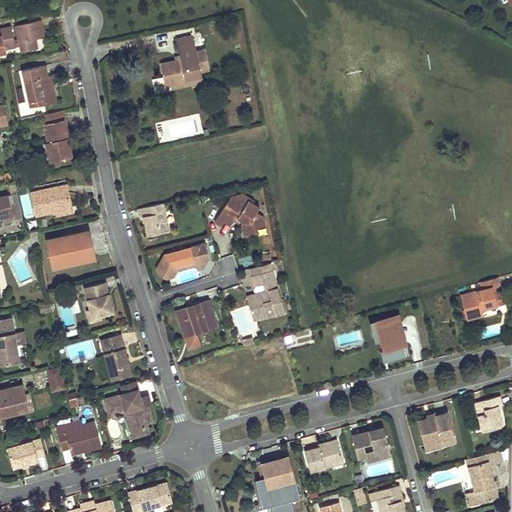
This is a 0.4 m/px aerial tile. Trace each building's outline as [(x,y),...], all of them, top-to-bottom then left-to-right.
[(40,20),(15,26),(19,41),(20,47),(21,52),(34,49),(32,40),(35,39),(44,37),(40,20)] [(3,36),(0,36),(0,55),(7,54),(6,50),(15,48),(14,42),(10,27),(2,29),(3,36)] [(194,40),(177,44),(180,57),(181,62),(176,63),(176,61),(161,65),(163,74),(166,86),(171,85),(191,81),(192,84),(192,87),(204,84),(201,71),(210,69),(205,50),(197,52),(194,40)] [(44,66),(22,71),(30,101),(43,98),(44,104),(53,101),(47,77),(44,66)] [(166,86),(163,74),(157,75),(160,87),(166,86)] [(56,101),(51,76),(47,77),(53,101),(56,101)] [(44,104),(43,98),(30,101),(31,107),(44,104)] [(63,119),(61,111),(42,115),(45,124),(63,119)] [(198,114),(168,122),(173,141),(204,133),(198,114)] [(68,137),(63,119),(45,124),(49,143),(46,143),(51,162),(69,157),(64,138),(68,137)] [(67,185),(31,193),(36,215),(57,210),(72,207),(67,185)] [(232,195),(214,220),(222,226),(225,222),(232,226),(237,219),(239,217),(245,222),(244,224),(246,236),(259,233),(258,229),(265,227),(264,218),(256,213),(259,208),(253,204),(254,201),(242,193),(232,195)] [(13,210),(20,208),(17,195),(9,196),(13,210)] [(0,219),(12,216),(7,196),(0,197),(0,219)] [(171,231),(164,202),(140,207),(143,217),(146,216),(151,236),(171,231)] [(62,236),(72,234),(86,231),(86,227),(61,233),(62,236)] [(62,236),(46,239),(53,268),(67,265),(65,260),(80,256),(81,262),(95,259),(89,230),(86,231),(72,234),(73,238),(63,240),(62,236)] [(212,257),(208,243),(168,254),(159,268),(160,274),(169,278),(176,276),(179,270),(184,263),(195,260),(202,263),(204,260),(212,257)] [(203,269),(205,268),(212,257),(204,260),(202,263),(195,260),(184,263),(179,270),(196,265),(203,269)] [(274,262),(252,268),(254,276),(276,270),(274,262)] [(279,281),(276,270),(254,276),(257,287),(266,284),(268,291),(262,293),(264,298),(252,302),(257,321),(288,312),(281,287),(278,288),(276,282),(279,281)] [(501,286),(499,276),(481,281),(483,289),(461,295),(468,319),(485,315),(483,308),(507,302),(504,292),(497,294),(495,288),(501,286)] [(106,281),(85,287),(90,308),(93,317),(102,315),(113,312),(106,281)] [(264,298),(262,293),(250,296),(252,302),(264,298)] [(69,302),(73,313),(81,311),(77,300),(69,302)] [(220,326),(211,300),(201,303),(202,306),(193,309),(192,306),(180,310),(188,336),(189,335),(192,346),(203,343),(200,332),(220,326)] [(40,312),(51,310),(50,302),(38,304),(40,312)] [(102,315),(93,317),(90,308),(87,309),(90,322),(103,318),(102,315)] [(385,361),(411,354),(399,314),(371,321),(379,351),(382,351),(385,361)] [(0,364),(17,362),(10,318),(0,319),(0,364)] [(121,335),(101,340),(112,380),(132,374),(129,364),(127,364),(125,358),(127,357),(121,335)] [(246,338),(247,344),(258,341),(256,335),(246,338)] [(61,367),(45,370),(50,392),(66,388),(61,367)] [(139,391),(136,382),(122,386),(124,395),(105,400),(110,416),(127,412),(130,411),(131,414),(128,415),(132,432),(149,427),(148,424),(154,423),(147,396),(141,398),(139,391)] [(0,417),(28,411),(22,385),(0,389),(0,417)] [(503,402),(501,393),(488,397),(490,405),(498,403),(503,402)] [(79,405),(77,397),(69,400),(71,407),(79,405)] [(488,397),(476,400),(484,429),(501,424),(500,418),(502,417),(498,403),(490,405),(488,397)] [(430,417),(420,420),(427,444),(445,439),(446,443),(458,439),(450,410),(438,414),(438,415),(430,417)] [(83,426),(81,421),(65,426),(66,430),(83,426)] [(66,430),(65,426),(56,428),(62,450),(70,448),(71,454),(80,451),(79,448),(85,446),(86,450),(102,445),(95,422),(83,426),(66,430)] [(393,454),(386,425),(377,428),(378,431),(372,433),(371,429),(354,434),(360,457),(369,454),(368,451),(366,443),(374,441),(376,449),(377,452),(381,451),(382,457),(393,454)] [(134,438),(150,434),(149,427),(132,432),(134,438)] [(46,454),(41,438),(8,448),(13,467),(22,465),(29,463),(38,460),(37,457),(46,454)] [(344,457),(339,438),(323,443),(323,445),(324,447),(321,448),(321,445),(306,450),(312,471),(334,465),(333,460),(344,457)] [(445,439),(427,444),(429,450),(446,445),(446,443),(445,439)] [(507,460),(503,448),(489,452),(492,465),(507,460)] [(377,452),(376,449),(368,451),(369,454),(371,460),(382,457),(381,451),(377,452)] [(263,459),(264,462),(290,455),(289,452),(263,459)] [(492,465),(489,452),(472,457),(469,458),(478,490),(469,493),(472,505),(501,497),(492,465)] [(278,511),(294,511),(290,495),(300,493),(290,455),(264,462),(269,477),(259,480),(262,490),(271,487),(276,503),(278,511)] [(172,500),(167,481),(156,484),(157,487),(151,488),(150,486),(128,492),(133,511),(142,511),(144,511),(143,508),(172,500)] [(405,499),(401,484),(382,489),(384,496),(378,497),(381,511),(405,511),(402,500),(405,499)] [(366,496),(363,486),(360,487),(356,489),(358,498),(366,496)] [(266,506),(276,503),(271,487),(262,490),(266,506)] [(114,511),(111,500),(94,505),(90,506),(89,502),(80,504),(81,508),(78,509),(76,511),(114,511)] [(344,511),(341,501),(322,506),(323,511),(344,511)]
